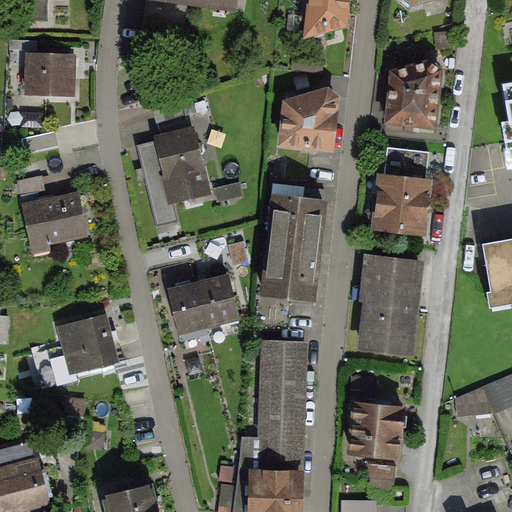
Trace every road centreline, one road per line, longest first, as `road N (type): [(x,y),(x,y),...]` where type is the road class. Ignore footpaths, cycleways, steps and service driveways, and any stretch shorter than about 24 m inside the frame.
road 1 (residential): [(190,511),(112,163),(107,84),(117,0)]
road 2 (residential): [(475,0),(421,511)]
road 3 (residential): [(321,511),(327,372),(372,0)]
